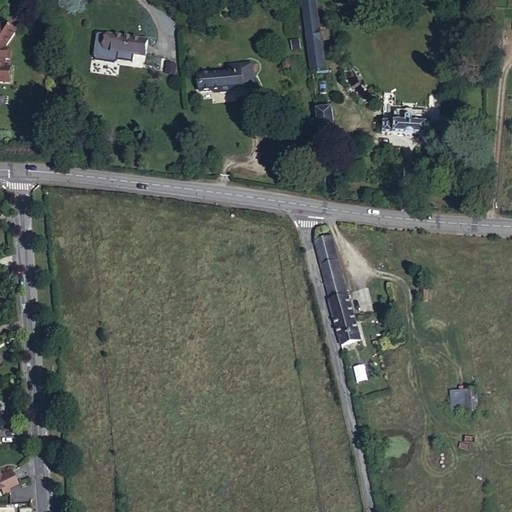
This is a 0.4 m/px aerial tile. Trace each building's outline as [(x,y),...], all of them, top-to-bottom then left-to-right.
[(311,72),(325,70),(316,2),(303,4),(311,72)] [(0,81),(11,82),(11,66),(4,66),(4,62),(7,62),(8,53),(4,53),(4,48),(18,36),(8,25),(5,27),(1,22),(0,22),(0,81)] [(504,43),(504,33),(489,32),(488,43),(504,43)] [(145,57),(147,41),(105,35),(99,34),(96,36),(93,57),(96,61),(114,63),(117,61),(118,53),(145,57)] [(503,56),(504,43),(488,43),(488,56),(503,56)] [(254,87),(252,64),(229,67),(230,73),(199,75),(200,92),(220,91),(220,93),(233,92),(233,89),(254,87)] [(334,128),(332,108),(316,110),(318,130),(334,128)] [(396,121),(383,120),(382,133),(393,133),(393,134),(428,136),(439,136),(440,123),(434,123),(435,114),(433,112),(417,111),(416,110),(410,109),(409,111),(399,110),(396,112),(396,121)] [(345,287),(332,237),(315,241),(328,291),(327,291),(329,300),(329,301),(339,336),(342,346),(361,341),(356,320),(348,296),(346,286),(345,287)] [(421,285),(420,301),(427,301),(427,284),(426,284),(426,282),(422,282),(421,269),(415,269),(416,285),(421,285)] [(476,414),(473,387),(448,388),(450,410),(465,409),(465,415),(476,414)] [(11,470),(0,475),(0,488),(1,488),(3,494),(10,491),(9,488),(18,484),(11,470)]
